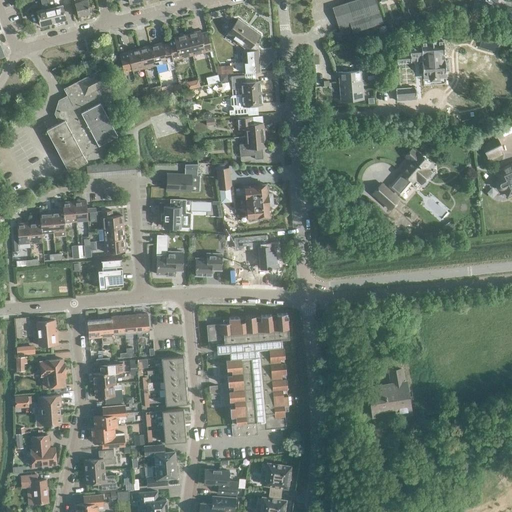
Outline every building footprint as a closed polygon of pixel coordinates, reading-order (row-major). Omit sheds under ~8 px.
[(46,0),(40,0),(43,9),(37,11),(40,25),(53,22),(49,5),(48,6),(46,0)] [(73,0),(78,16),(90,13),(87,0),(85,0),(79,1),(78,0),(73,0)] [(353,32),(382,22),(378,10),(377,10),(374,0),(355,0),(333,7),(338,24),(349,20),(353,32)] [(55,6),(55,4),(49,5),(53,22),(66,19),(62,5),(55,6)] [(242,51),(244,73),(259,71),(257,50),(256,50),(256,46),(252,44),(259,35),(237,20),(227,34),(244,46),(243,47),(243,51),(242,51)] [(187,34),(192,54),(204,51),(211,49),(208,36),(201,38),(199,31),(187,34)] [(179,57),(192,54),(187,34),(174,37),(176,44),(169,46),(172,59),(179,57)] [(409,51),(396,52),(397,63),(411,62),(410,61),(421,60),(422,74),(430,73),(430,77),(438,76),(438,73),(445,72),(445,71),(449,71),(448,59),(444,60),(444,59),(443,59),(443,54),(444,54),(442,40),(437,41),(426,41),(420,42),(420,45),(409,46),(409,51)] [(168,43),(163,45),(162,42),(150,45),(155,65),(166,62),(168,70),(175,68),(172,59),(169,46),(168,43)] [(144,68),(155,65),(150,45),(139,48),(144,68)] [(132,71),(144,68),(139,48),(127,51),(128,52),(120,54),(124,72),(132,69),(132,71)] [(339,82),(361,80),(374,79),(374,75),(367,76),(365,63),(358,64),(358,70),(338,72),(339,82)] [(232,73),(232,64),(217,65),(217,74),(232,73)] [(55,114),(58,120),(59,123),(46,130),(69,172),(87,161),(84,156),(104,145),(104,146),(105,146),(103,143),(117,135),(102,107),(119,98),(103,68),(64,89),(69,98),(66,100),(65,100),(64,100),(58,104),(55,114)] [(241,93),(261,91),(260,81),(245,82),(244,75),(230,76),(232,89),(241,88),(241,93)] [(361,80),(339,82),(340,91),(362,89),(361,80)] [(160,85),(162,92),(163,96),(175,93),(173,85),(172,82),(160,85)] [(173,85),(175,93),(182,91),(180,83),(173,85)] [(160,85),(149,88),(151,95),(162,92),(160,85)] [(404,100),(403,88),(395,89),(396,100),(404,100)] [(362,89),(340,91),(340,101),(363,99),(362,89)] [(230,114),(233,114),(234,114),(248,113),(247,106),(262,104),(261,91),(241,93),(241,94),(232,95),(230,97),(231,105),(233,107),(234,110),(229,110),(230,114)] [(244,129),(245,136),(264,135),(263,123),(252,123),(252,116),(237,118),(238,130),(244,129)] [(264,135),(245,136),(246,144),(239,144),(240,156),(254,155),(255,159),(263,158),(262,147),(265,147),(264,135)] [(500,154),(499,150),(502,149),(496,138),(482,145),(489,159),(500,154)] [(411,161),(401,172),(412,182),(413,182),(418,177),(424,182),(429,176),(423,171),(430,163),(429,162),(418,152),(416,153),(411,149),(405,156),(411,161)] [(501,189),(503,189),(507,196),(511,192),(511,163),(495,172),(499,179),(497,181),(496,184),(496,186),(498,188),(501,189)] [(184,174),(167,173),(166,190),(190,191),(191,175),(197,175),(197,169),(185,168),(184,174)] [(229,168),(217,169),(219,189),(231,188),(229,168)] [(384,204),(393,193),(382,183),(372,194),(384,204)] [(266,184),(244,186),(245,195),(243,195),(244,202),(245,209),(247,209),(248,218),(269,215),(266,184)] [(160,227),(176,228),(177,213),(181,214),(182,200),(168,199),(167,207),(160,207),(159,227),(160,227)] [(74,201),(76,221),(88,220),(87,212),(87,208),(86,200),(74,201)] [(76,221),(74,201),(62,202),(63,211),(64,222),(76,221)] [(95,208),(87,208),(87,212),(89,212),(90,222),(102,221),(103,229),(123,227),(122,215),(112,216),(111,210),(95,211),(95,208)] [(63,211),(51,212),(53,232),(53,236),(65,235),(65,231),(64,222),(63,211)] [(53,232),(51,212),(39,213),(40,221),(41,233),(42,233),(53,232)] [(40,221),(29,222),(30,242),(42,242),(42,233),(41,233),(40,221)] [(30,242),(29,222),(17,223),(17,228),(18,243),(30,242)] [(103,229),(104,240),(124,239),(123,227),(103,229)] [(278,269),(276,248),(268,248),(267,234),(238,236),(239,245),(259,243),(261,270),(278,269)] [(124,239),(104,240),(105,252),(125,251),(124,239)] [(156,255),(156,274),(175,274),(175,270),(182,271),(183,252),(166,251),(165,255),(156,255)] [(206,269),(221,270),(222,254),(206,253),(206,258),(195,258),(194,275),(206,275),(206,269)] [(121,258),(100,260),(101,269),(97,270),(99,288),(123,286),(121,268),(116,268),(116,266),(121,265),(121,258)] [(149,336),(147,313),(135,314),(136,332),(143,331),(144,336),(149,336)] [(228,391),(229,401),(234,400),(234,406),(230,407),(230,406),(230,417),(231,417),(235,416),(236,423),(231,423),(232,436),(258,434),(257,430),(285,427),(284,405),(288,404),(287,394),(283,394),(282,389),(287,388),(286,378),(281,378),(281,373),(285,372),(285,362),(284,362),(280,362),(279,357),(284,356),(283,346),(282,346),(281,339),(289,338),(287,313),(276,314),(277,318),(271,319),(271,314),(260,315),(261,320),(255,320),(255,316),(255,315),(244,316),(244,317),(245,317),(245,321),(239,322),(239,317),(228,318),(229,318),(229,322),(206,324),(208,345),(216,345),(217,352),(229,351),(230,358),(226,359),(225,359),(226,369),(227,369),(226,369),(231,368),(231,374),(227,375),(228,385),(232,384),(233,390),(228,391)] [(135,314),(123,315),(124,333),(136,332),(135,314)] [(124,333),(123,315),(111,316),(113,336),(113,334),(124,333)] [(111,318),(99,319),(101,337),(113,336),(111,316),(111,318)] [(16,339),(23,338),(21,325),(27,324),(26,318),(15,319),(16,339)] [(101,337),(99,319),(87,320),(88,338),(101,337)] [(38,345),(58,344),(57,331),(55,331),(54,320),(36,321),(38,345)] [(34,345),(16,347),(17,355),(35,354),(34,345)] [(24,363),(26,363),(26,356),(16,356),(16,370),(24,370),(24,363)] [(161,358),(161,366),(183,364),(182,356),(161,358)] [(63,363),(62,358),(46,360),(46,361),(40,361),(41,375),(47,374),(48,387),(65,385),(64,377),(65,377),(64,363),(63,363)] [(94,385),(115,383),(115,377),(124,376),(123,363),(105,364),(106,372),(93,373),(94,385)] [(161,366),(162,373),(183,371),(183,364),(161,366)] [(402,396),(405,396),(403,384),(401,384),(398,369),(386,371),(389,386),(366,390),(369,409),(392,405),(394,416),(405,414),(402,396)] [(162,373),(163,381),(184,379),(183,371),(162,373)] [(163,381),(163,389),(185,387),(184,379),(163,381)] [(115,383),(94,385),(95,397),(108,395),(108,403),(122,402),(121,388),(114,389),(113,383),(115,383)] [(217,385),(209,385),(209,393),(217,393),(217,385)] [(163,389),(164,397),(185,395),(185,387),(163,389)] [(37,425),(42,425),(60,423),(59,405),(61,405),(60,395),(38,396),(39,415),(36,415),(37,425)] [(186,403),(185,395),(164,397),(165,404),(186,403)] [(28,396),(17,396),(18,406),(23,406),(23,403),(28,403),(28,396)] [(91,428),(117,425),(117,419),(126,418),(125,405),(105,407),(105,415),(93,416),(94,427),(91,427),(91,428)] [(161,411),(162,418),(183,417),(183,409),(161,411)] [(162,418),(163,426),(184,424),(183,417),(162,418)] [(163,426),(163,434),(185,432),(184,424),(163,426)] [(117,425),(91,428),(92,440),(104,439),(105,447),(125,445),(124,432),(114,433),(114,426),(117,426),(117,425)] [(185,440),(185,432),(163,434),(164,442),(185,440)] [(31,449),(32,465),(56,463),(54,447),(49,448),(47,435),(31,436),(33,449),(31,449)] [(151,465),(175,463),(175,462),(176,462),(176,455),(174,456),(174,450),(164,451),(163,444),(144,446),(144,455),(154,454),(155,465),(151,465)] [(85,471),(104,470),(104,464),(114,463),(113,449),(98,450),(99,458),(84,460),(85,471)] [(289,480),(289,479),(289,475),(290,475),(290,474),(289,474),(290,467),(291,466),(290,466),(268,463),(268,462),(267,462),(266,463),(267,463),(265,474),(260,474),(259,482),(264,483),(264,484),(263,484),(263,485),(264,485),(286,488),(287,488),(288,487),(287,487),(288,480),(289,480)] [(175,465),(175,463),(151,465),(152,476),(146,477),(147,486),(167,484),(166,477),(176,476),(176,471),(177,471),(177,465),(175,465)] [(228,470),(205,469),(203,484),(218,485),(217,493),(236,494),(237,481),(227,481),(228,470)] [(104,470),(85,471),(86,483),(101,482),(101,490),(117,488),(115,475),(105,476),(104,470)] [(46,479),(37,480),(36,474),(21,475),(22,487),(27,486),(28,503),(48,501),(47,488),(46,479)] [(455,498),(468,491),(464,482),(450,488),(455,498)] [(146,506),(146,511),(165,511),(164,499),(156,500),(155,491),(137,493),(139,506),(146,506)] [(98,511),(98,509),(104,508),(103,494),(83,495),(84,503),(75,504),(75,511),(98,511)] [(211,504),(200,503),(198,511),(222,511),(223,511),(234,511),(236,498),(212,496),(211,504)] [(260,509),(255,509),(254,511),(283,511),(284,509),(285,509),(285,508),(284,508),(285,501),(286,500),(285,500),(262,497),(263,496),(261,496),(261,497),(262,497),(260,509)]
